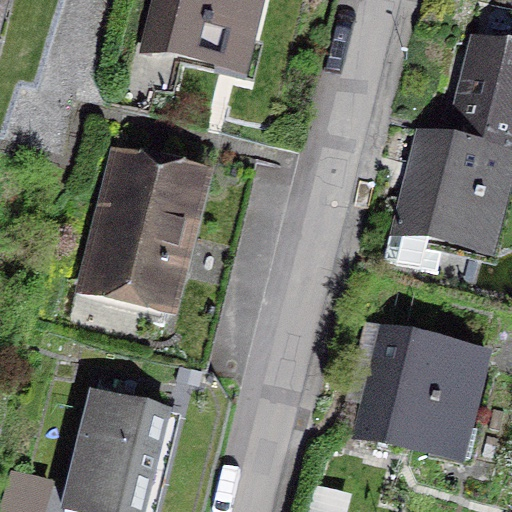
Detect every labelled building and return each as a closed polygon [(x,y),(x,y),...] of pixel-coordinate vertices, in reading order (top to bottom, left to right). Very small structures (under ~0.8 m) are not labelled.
[(0,0),(0,59),(13,0),(0,0)] [(228,79),(252,0),(135,0),(121,46),(228,79)] [(511,155),(511,44),(473,35),(447,138),(511,155)] [(511,155),(447,138),(416,131),(389,239),(487,265),(511,168),(511,155)] [(163,326),(202,178),(108,153),(69,301),(163,326)] [(452,467),(483,351),(354,317),(323,434),(452,467)] [(152,511),(174,414),(87,396),(61,511),(152,511)] [(29,511),(37,480),(5,472),(0,490),(0,511),(29,511)]
